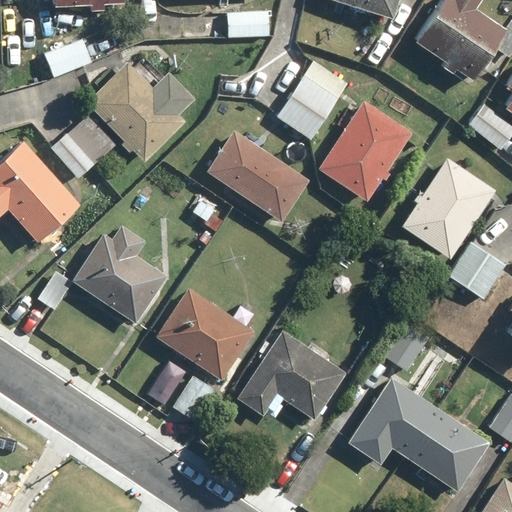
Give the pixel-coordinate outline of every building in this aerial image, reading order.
[(118,9),(117,0),(42,0),(44,13),(118,9)] [(394,0),(311,0),(311,1),(385,27),(394,0)] [(467,81),(500,30),(453,0),(439,0),(410,45),(467,81)] [(268,13),(224,13),(224,37),(268,37),(268,13)] [(90,62),(80,39),(40,56),(50,80),(90,62)] [(362,45),(337,45),(337,70),(362,70),(362,45)] [(346,86),(310,63),(272,122),(308,145),(346,86)] [(182,123),(123,66),(81,108),(140,165),(182,123)] [(511,96),(499,116),(511,124),(511,96)] [(410,138),(361,104),(314,170),(362,204),(410,138)] [(496,126),(501,119),(482,104),(464,127),(497,152),(509,136),(496,126)] [(304,182),(231,132),(203,173),(276,223),(304,182)] [(63,135),(47,147),(74,181),(89,168),(63,135)] [(75,207),(19,142),(0,157),(0,204),(33,243),(75,207)] [(491,194),(442,161),(395,230),(443,263),(491,194)] [(213,210),(199,197),(187,210),(211,232),(231,210),(221,201),(213,210)] [(160,277),(99,236),(67,283),(129,324),(160,277)] [(503,266),(466,242),(442,278),(480,302),(503,266)] [(232,301),(221,316),(184,289),(149,336),(196,371),(168,409),(187,423),(250,338),(259,344),(272,327),(257,316),(244,333),(234,325),(245,310),(232,301)] [(511,300),(503,314),(511,319),(511,322),(500,341),(511,348),(511,300)] [(426,340),(404,325),(381,360),(404,375),(426,340)] [(341,376),(277,333),(231,402),(256,418),(261,411),(272,418),(279,409),(307,427),(341,376)] [(485,445),(386,378),(340,446),(375,469),(387,451),(452,495),(485,445)] [(511,443),(511,395),(508,393),(484,431),(510,447),(511,443)] [(498,481),(478,511),(511,511),(511,479),(507,487),(498,481)]
